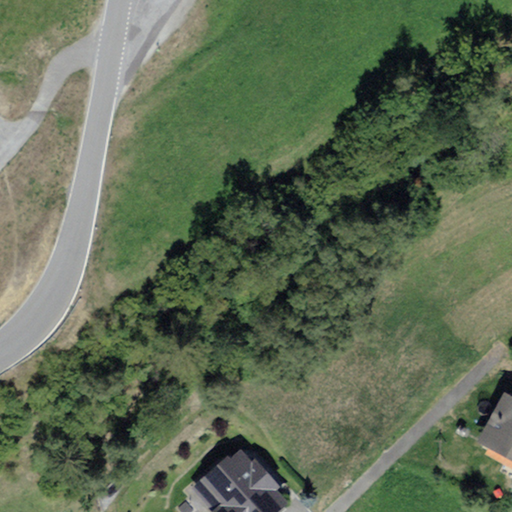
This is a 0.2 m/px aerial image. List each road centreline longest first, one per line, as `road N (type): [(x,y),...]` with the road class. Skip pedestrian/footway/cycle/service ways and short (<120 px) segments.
road 1 (secondary): [(0,353),(41,313),(65,266),(119,0)]
road 2 (residential): [(492,358),(334,511)]
road 3 (track): [(0,156),(54,72),(73,55),(110,52)]
